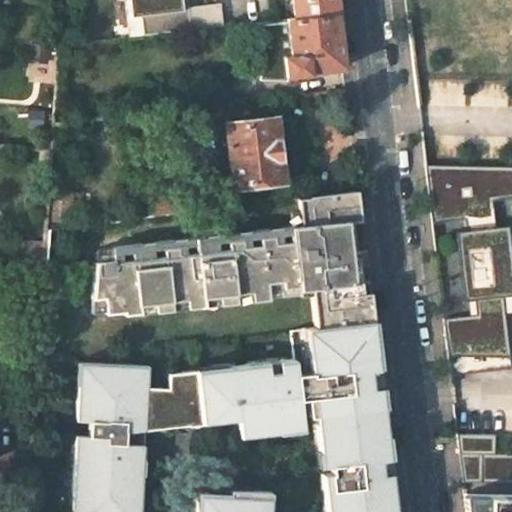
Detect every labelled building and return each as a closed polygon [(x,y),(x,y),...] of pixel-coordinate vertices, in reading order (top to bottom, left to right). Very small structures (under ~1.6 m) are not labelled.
[(127,0),(129,18),(140,17),(142,36),(188,31),(184,0),(127,0)] [(291,0),(293,12),(282,13),(283,19),(335,13),(333,0),(291,0)] [(282,56),(285,75),(342,68),(335,13),(283,19),(288,54),(282,56)] [(57,61),(68,62),(70,45),(58,46),(57,61)] [(225,86),(199,89),(200,105),(227,102),(225,86)] [(67,122),(67,111),(53,110),(52,124),(67,122)] [(146,124),(164,122),(163,110),(145,112),(146,124)] [(279,180),(270,119),(224,125),(229,162),(232,186),(279,180)] [(229,162),(224,125),(182,131),(188,168),(229,162)] [(511,166),(423,165),(430,223),(462,219),(464,230),(453,231),(461,301),(473,300),(475,314),(441,318),(448,375),(510,368),(504,312),(502,312),(500,296),(511,294),(511,275),(506,225),(494,226),(491,200),(511,197),(511,166)] [(350,265),(349,252),(345,222),(352,221),(359,221),(356,191),(297,198),(286,204),(278,212),(276,215),(293,227),(290,227),(291,233),(284,234),(284,242),(276,243),(268,244),(267,236),(253,238),(255,245),(243,247),(236,247),(235,240),(222,241),(222,249),(212,250),(204,251),(203,243),(189,245),(190,253),(179,254),(171,255),(171,247),(158,249),(158,256),(148,258),(140,258),(139,251),(126,252),(127,260),(115,261),(108,262),(93,264),(90,300),(101,299),(103,315),(121,313),(122,316),(136,314),(135,305),(151,303),(152,313),(168,312),(167,302),(183,300),(184,310),(200,308),(199,298),(216,296),(217,306),(233,304),(231,294),(248,292),(249,302),(264,301),(263,291),(280,289),(281,299),(297,297),(296,291),(308,290),(309,295),(312,328),(371,320),(368,292),(361,293),(353,294),(352,283),(359,282),(357,264),(350,265)] [(177,214),(173,193),(128,200),(131,220),(167,216),(177,214)] [(63,229),(61,218),(55,227),(46,217),(45,231),(63,229)] [(356,251),(352,221),(345,222),(349,252),(356,251)] [(106,249),(107,254),(115,253),(126,252),(139,251),(146,250),(158,249),(171,247),(178,246),(189,245),(203,243),(211,242),(222,241),(235,240),(242,239),(253,238),(267,236),(275,235),(284,234),(291,233),(290,227),(106,249)] [(276,243),(275,235),(267,236),(268,244),(276,243)] [(243,247),(242,239),(235,240),(236,247),(243,247)] [(212,250),(211,242),(203,243),(204,251),(212,250)] [(179,254),(178,246),(171,247),(171,255),(179,254)] [(148,258),(146,250),(139,251),(140,258),(148,258)] [(357,264),(356,251),(349,252),(350,265),(357,264)] [(115,261),(115,253),(107,254),(108,262),(115,261)] [(361,293),(360,282),(359,282),(352,283),(353,294),(361,293)] [(281,299),(280,289),(263,291),(264,301),(281,299)] [(249,302),(248,292),(231,294),(233,304),(249,302)] [(511,294),(500,296),(502,312),(504,312),(511,311),(511,294)] [(217,306),(216,296),(199,298),(200,308),(217,306)] [(184,310),(183,300),(167,302),(168,312),(184,310)] [(152,313),(151,303),(135,305),(136,314),(136,315),(152,313)] [(267,511),(269,491),(227,489),(226,501),(196,500),(195,511),(393,511),(388,473),(378,474),(377,459),(387,458),(371,320),(312,328),(288,331),(291,360),(276,362),(277,372),(265,373),(264,363),(224,367),(225,377),(214,378),(213,368),(164,373),(163,388),(145,389),(136,390),(137,365),(83,363),(83,377),(73,377),(72,385),(70,421),(79,421),(78,438),(69,437),(62,511),(139,511),(142,474),(132,473),(132,459),(142,460),(143,443),(144,429),(236,418),(238,436),(277,431),(276,425),(300,423),(297,397),(312,396),(318,451),(327,450),(329,465),(330,472),(321,473),(325,511),(267,511)] [(276,362),(264,363),(265,373),(277,372),(276,362)] [(70,385),(72,385),(73,377),(83,377),(83,363),(72,363),(70,385)] [(146,365),(137,365),(136,390),(145,389),(146,365)] [(224,367),(213,368),(214,378),(225,377),(224,367)] [(0,398),(0,409),(32,410),(33,399),(0,398)] [(79,421),(70,421),(69,437),(78,438),(79,421)] [(301,428),(300,423),(276,425),(277,431),(301,428)] [(493,434),(455,433),(457,453),(464,453),(463,481),(511,482),(511,453),(493,453),(493,434)] [(327,450),(318,451),(320,466),(329,465),(327,450)] [(387,458),(377,459),(378,474),(388,473),(387,458)] [(142,460),(132,459),(132,473),(142,474),(142,460)] [(511,511),(511,495),(462,494),(464,511),(511,511)]
